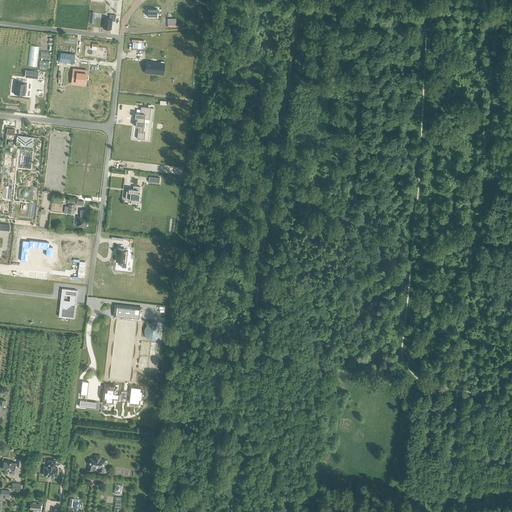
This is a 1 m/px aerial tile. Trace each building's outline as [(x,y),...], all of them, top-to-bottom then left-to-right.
[(104,18),(103,28),(111,29),(112,21),(115,22),(116,15),(110,15),(109,18),(108,19),(104,18)] [(60,53),(59,62),(74,64),(75,54),(60,53)] [(146,62),(145,72),(159,74),(160,64),(146,62)] [(74,69),(72,81),(85,83),(86,71),(74,69)] [(25,70),(25,77),(37,78),(38,71),(25,70)] [(15,83),(14,94),(25,95),(26,84),(15,83)] [(135,113),(135,118),(137,118),(137,121),(136,120),(135,126),(138,127),(139,127),(144,127),(144,122),(144,121),(144,119),(149,120),(151,108),(141,107),(140,114),(135,113)] [(34,137),(17,135),(16,142),(20,142),(20,146),(33,147),(34,137)] [(126,192),(125,199),(131,200),(130,203),(135,203),(136,200),(139,200),(140,187),(133,186),(133,189),(129,189),(128,192),(126,192)] [(65,206),(64,212),(67,213),(73,213),(74,204),(68,204),(68,207),(65,206)] [(84,214),(84,215),(85,210),(81,210),(80,214),(81,214),(80,217),(78,217),(77,226),(82,226),(82,227),(85,227),(86,227),(86,222),(87,222),(87,220),(86,220),(87,218),(83,218),(84,214)] [(27,263),(29,248),(46,250),(45,256),(52,257),(53,248),(49,248),(49,244),(29,241),(29,243),(22,242),(20,262),(27,263)] [(116,254),(117,254),(116,261),(122,262),(121,267),(126,268),(128,251),(125,251),(125,249),(117,248),(117,250),(116,250),(116,254)] [(59,316),(59,317),(74,318),(76,302),(69,301),(63,301),(62,317),(59,316)] [(115,305),(114,314),(140,317),(141,308),(115,305)] [(82,381),(80,395),(87,395),(88,382),(82,381)] [(104,391),(103,397),(104,398),(103,403),(115,404),(115,399),(129,401),(130,394),(116,392),(116,387),(105,386),(105,391),(104,391)] [(129,401),(129,403),(139,404),(140,400),(141,401),(142,392),(141,391),(141,388),(131,387),(130,394),(129,401)] [(99,472),(103,473),(105,460),(100,459),(101,456),(94,455),(94,459),(89,458),(88,471),(92,472),(93,466),(99,467),(99,472)] [(3,467),(3,469),(7,469),(7,470),(10,471),(10,470),(15,470),(15,465),(17,465),(17,466),(20,467),(21,460),(18,459),(17,463),(15,463),(4,462),(3,463),(2,463),(2,464),(1,466),(2,467),(3,467)] [(44,475),(57,477),(58,468),(55,468),(56,461),(49,460),(48,467),(45,466),(44,475)] [(70,498),(69,507),(70,508),(72,508),(73,507),(73,506),(74,507),(74,510),(79,511),(79,507),(81,507),(81,503),(79,503),(79,502),(79,500),(78,499),(75,499),(75,498),(70,498)] [(30,503),(30,509),(40,511),(41,504),(36,503),(36,502),(33,502),(32,503),(30,503)]
